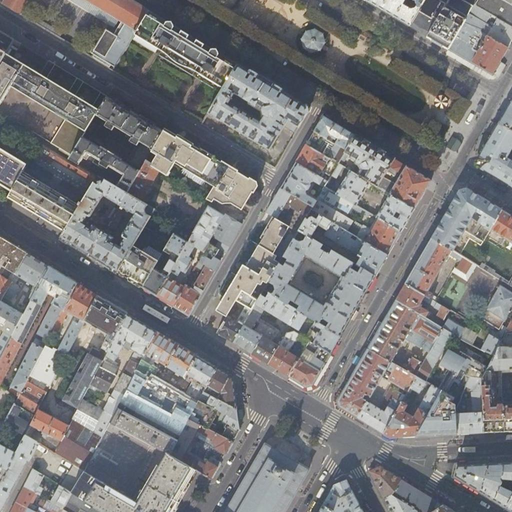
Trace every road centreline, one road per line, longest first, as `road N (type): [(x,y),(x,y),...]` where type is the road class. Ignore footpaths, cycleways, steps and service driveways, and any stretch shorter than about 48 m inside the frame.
road 1 (residential): [(0,10),(275,179)]
road 2 (residential): [(447,182),(315,411)]
road 3 (tertiary): [(0,220),(187,332)]
road 4 (residential): [(146,0),(320,104)]
road 5 (residential): [(499,93),(344,0)]
road 6 (residential): [(275,179),(187,332)]
road 7 (residential): [(320,104),(447,182)]
road 8 (tertiary): [(278,387),(207,511)]
